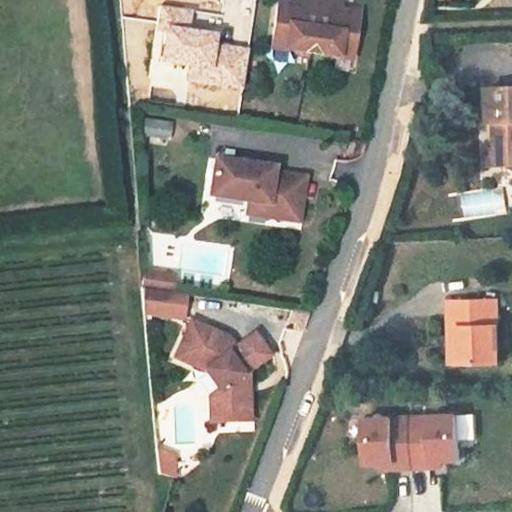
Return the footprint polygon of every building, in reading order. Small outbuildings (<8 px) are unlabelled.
[(218,33),(216,6),(212,6),(211,0),(170,0),(173,38),(218,33)] [(298,13),(280,11),(275,57),(352,67),(358,22),(340,19),(341,9),(299,4),(298,13)] [(481,128),(484,128),(496,127),(496,172),(511,171),(511,93),(481,96),(481,128)] [(496,127),(484,128),(485,149),(482,148),(482,173),(496,172),(496,127)] [(207,204),(247,209),(265,212),(264,224),(296,229),(302,185),(269,180),(270,176),(211,168),(207,204)] [(265,212),(247,209),(246,222),(264,224),(265,212)] [(140,301),(142,327),(161,329),(165,303),(140,301)] [(448,302),(448,331),(455,331),(457,364),(496,363),(495,301),(448,302)] [(206,382),(220,403),(222,432),(252,430),(250,394),(244,385),(269,365),(254,344),(235,358),(227,347),(189,333),(175,369),(206,382)] [(222,432),(220,403),(213,410),(213,433),(222,432)] [(356,429),(358,475),(377,474),(387,473),(388,480),(425,478),(425,471),(435,471),(454,470),(451,424),(356,429)] [(153,465),(155,489),(169,491),(170,491),(168,469),(167,469),(154,465),(153,465)]
